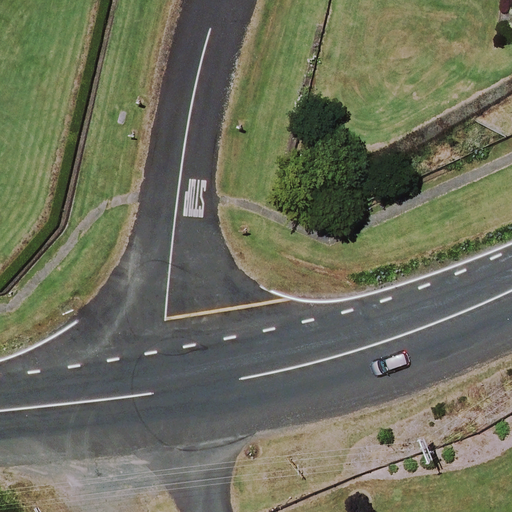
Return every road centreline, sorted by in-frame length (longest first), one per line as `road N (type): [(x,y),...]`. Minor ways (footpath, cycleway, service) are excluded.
road 1 (residential): [(172,390),(164,313),(200,0)]
road 2 (unclassified): [(172,390),(434,335),(511,295)]
road 3 (unclassified): [(0,408),(172,390)]
